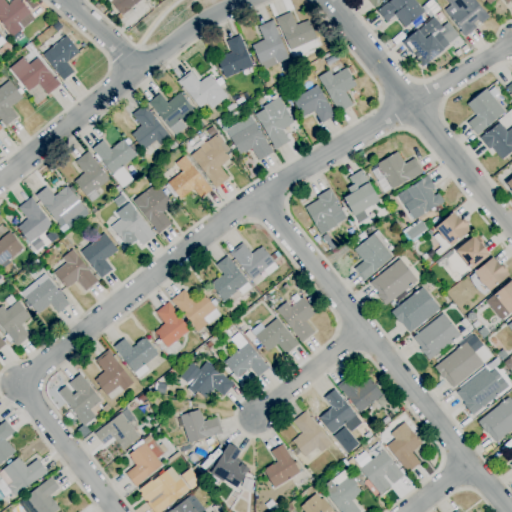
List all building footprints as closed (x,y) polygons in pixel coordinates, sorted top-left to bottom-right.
[(16,42),(0,20),(0,0),(3,0),(8,6),(11,3),(11,2),(13,0),(20,0),(31,13),(18,23),(22,28),(19,31),(23,36),(16,42)] [(121,15),(109,0),(141,0),(131,8),(132,8),(123,15),(123,14),(121,15)] [(374,9),(367,0),(381,0),(379,2),(380,4),(374,9)] [(405,28),(395,15),(389,20),(389,21),(387,24),(377,12),(391,0),(413,0),(420,8),(429,0),(431,0),(440,10),(430,18),(424,12),(405,28)] [(464,37),(460,31),(461,31),(444,10),(450,5),(446,0),(474,0),(489,17),(481,24),(478,20),(473,24),(476,28),(464,37)] [(290,51),(279,25),(278,26),(275,19),(290,13),(296,25),(309,20),(317,39),(290,51)] [(440,21),(436,16),(440,13),(444,18),(440,21)] [(422,67),(415,60),(420,56),(416,51),(411,55),(402,44),(407,40),(407,39),(417,30),(418,31),(434,18),(442,28),(447,23),(458,36),(448,44),(449,45),(422,67)] [(263,71),(251,46),(264,40),(258,27),(272,21),(289,58),(276,63),(277,64),(263,71)] [(63,81),(42,56),(43,55),(38,48),(45,41),(51,48),(66,36),(79,52),(66,63),(74,72),(63,81)] [(225,79),(216,58),(226,54),(226,55),(231,53),(226,41),(239,36),(252,67),(225,79)] [(47,95),(38,84),(28,92),(9,69),(23,58),(29,65),(38,58),(56,81),(57,80),(60,85),(47,95)] [(339,113),(318,78),(329,71),(332,76),(346,68),(346,69),(352,66),(357,74),(351,77),(356,86),(345,93),(352,105),(339,113)] [(200,109),(181,85),(180,86),(177,82),(190,72),(199,83),(206,77),(207,78),(211,75),(223,90),(221,92),(226,99),(216,107),(211,100),(200,109)] [(6,126),(0,118),(0,88),(9,81),(23,99),(15,105),(14,104),(9,107),(17,117),(6,126)] [(321,124),(313,111),(303,117),(292,100),(293,99),(291,96),(295,93),(297,97),(317,85),(335,115),(321,124)] [(476,135),(467,123),(476,116),(467,104),(486,89),(488,92),(494,87),(499,94),(493,98),(505,113),(476,135)] [(176,135),(170,129),(169,129),(148,103),(159,94),(167,103),(179,93),(193,110),(180,121),(185,127),(176,135)] [(275,150),(272,146),(273,145),(255,115),(264,110),(262,107),(279,98),(294,124),(282,130),(289,142),(275,150)] [(229,112),(227,108),(234,103),(236,107),(229,112)] [(143,151),(131,135),(137,130),(136,129),(140,126),(132,115),(145,104),(149,109),(148,109),(170,137),(159,146),(156,141),(143,151)] [(258,161),(251,148),(240,155),(229,138),(254,123),(268,147),(269,146),(273,152),(258,161)] [(511,151),(501,160),(492,148),(489,150),(480,139),(499,123),(506,132),(511,128),(511,151)] [(223,134),(220,129),(225,126),(228,130),(223,134)] [(215,189),(211,184),(211,183),(190,156),(217,134),(223,141),(223,142),(229,150),(225,154),(230,159),(220,167),(229,178),(215,189)] [(122,189),(111,176),(113,175),(92,150),(102,141),(111,151),(124,140),(125,142),(126,140),(138,154),(122,167),(133,180),(122,189)] [(171,151),(167,146),(174,141),(178,146),(171,151)] [(91,203),(88,198),(87,199),(74,182),(80,177),(84,173),(75,162),(88,151),(92,156),(91,157),(109,180),(95,192),(99,197),(91,203)] [(392,190),(377,164),(397,152),(404,165),(414,159),(422,173),(409,181),(409,179),(392,190)] [(180,199),(167,183),(181,172),(175,164),(184,156),(212,190),(201,199),(193,189),(180,199)] [(359,224),(343,198),(350,194),(347,189),(353,185),(348,178),(361,170),(379,201),(363,211),(368,219),(359,224)] [(413,221),(404,205),(402,205),(396,195),(427,176),(435,189),(431,191),(434,196),(438,193),(444,202),(439,205),(442,209),(436,212),(434,208),(413,221)] [(158,235),(155,231),(156,230),(133,202),(154,184),(158,190),(160,189),(173,204),(162,213),(171,224),(158,235)] [(117,194),(113,190),(117,186),(121,190),(117,194)] [(60,226),(36,196),(46,188),(54,197),(66,187),(85,209),(66,224),(64,223),(60,226)] [(321,235),(305,208),(318,200),(316,197),(329,190),(342,211),(341,212),(345,219),(336,225),(337,226),(321,235)] [(32,253),(27,246),(30,244),(17,228),(23,224),(22,223),(27,219),(18,208),(31,198),(35,202),(34,203),(52,226),(38,237),(45,245),(37,252),(36,251),(32,253)] [(142,246),(134,235),(124,243),(111,227),(133,209),(151,232),(152,231),(156,235),(142,246)] [(438,256),(435,253),(441,247),(433,237),(438,233),(434,229),(452,213),(457,218),(458,216),(467,226),(465,227),(468,231),(438,256)] [(412,244),(406,236),(419,225),(424,230),(420,234),(421,236),(412,244)] [(64,236),(60,230),(64,227),(68,233),(64,236)] [(363,281),(354,269),(363,262),(353,250),(377,231),(388,244),(384,248),(392,258),(363,281)] [(6,277),(0,269),(0,240),(9,232),(23,249),(9,261),(15,269),(6,277)] [(101,279),(80,252),(104,233),(118,250),(105,260),(113,270),(101,279)] [(359,243),(356,239),(364,233),(367,237),(359,243)] [(330,249),(322,237),(327,234),(334,247),(330,249)] [(470,270),(465,264),(462,266),(455,256),(457,254),(455,251),(477,234),(485,243),(482,246),(487,253),(486,253),(488,256),(470,270)] [(252,280),(234,258),(233,259),(229,254),(242,243),(251,254),(258,249),(258,250),(262,246),(270,257),(277,251),(280,256),(274,261),(275,262),(274,263),(278,268),(267,276),(264,271),(252,280)] [(85,292),(77,281),(66,289),(54,273),(66,263),(62,258),(72,250),(94,278),(95,277),(98,281),(85,292)] [(223,302),(210,284),(223,274),(216,265),(227,257),(251,288),(242,295),(238,290),(223,302)] [(489,292),(483,285),(482,286),(477,280),(478,279),(473,273),(492,258),(496,262),(497,262),(502,268),(503,267),(506,272),(505,273),(508,276),(489,292)] [(385,306),(376,295),(378,293),(370,283),(400,259),(417,281),(385,306)] [(38,314),(36,311),(32,314),(26,306),(29,304),(24,298),(48,279),(69,305),(58,314),(50,305),(38,314)] [(429,291),(424,285),(429,281),(434,287),(429,291)] [(511,310),(508,314),(493,296),(511,281),(511,310)] [(409,333),(401,323),(400,324),(391,313),(422,288),(439,309),(409,333)] [(197,332),(171,300),(184,290),(193,302),(203,294),(215,309),(220,316),(208,325),(207,324),(197,332)] [(9,306),(5,301),(11,296),(15,301),(9,306)] [(301,344),(298,340),(299,339),(276,311),(286,302),(290,308),(303,297),(315,313),(305,322),(314,333),(301,344)] [(16,348),(13,343),(14,342),(0,324),(0,307),(1,306),(6,312),(18,302),(31,317),(20,326),(29,336),(16,348)] [(168,357),(158,345),(161,342),(154,333),(160,328),(159,327),(164,324),(155,312),(168,303),(190,331),(175,342),(180,348),(168,357)] [(428,361),(419,350),(421,348),(413,338),(443,314),(460,336),(428,361)] [(285,355),(277,345),(267,353),(254,337),(276,319),(294,341),(296,340),(299,344),(285,355)] [(483,339),(477,332),(484,327),(489,334),(483,339)] [(134,374),(113,348),(124,339),(132,349),(136,346),(135,345),(142,339),(143,340),(145,339),(157,355),(134,374)] [(452,388),(444,378),(442,379),(433,368),(465,342),(483,364),(452,388)] [(237,378),(224,362),(247,343),(268,369),(258,377),(250,368),(237,378)] [(107,396),(94,381),(98,377),(97,377),(104,371),(95,361),(108,350),(112,355),(111,356),(133,383),(123,391),(119,386),(107,396)] [(493,369),(489,364),(496,358),(500,363),(493,369)] [(511,367),(509,370),(503,363),(509,358),(511,361),(511,367)] [(204,397),(179,377),(191,363),(199,370),(206,362),(230,381),(234,384),(223,397),(212,388),(209,392),(208,392),(204,397)] [(472,416),(463,405),(464,404),(456,393),(486,369),(496,381),(500,378),(507,386),(502,389),(503,391),(472,416)] [(84,423),(80,418),(78,419),(56,391),(63,386),(72,397),(76,394),(67,384),(81,373),(84,377),(83,378),(101,401),(88,411),(93,416),(84,423)] [(360,413),(337,386),(350,376),(359,387),(364,382),(365,383),(370,379),(382,395),(360,413)] [(164,395),(156,393),(156,392),(154,391),(155,384),(158,384),(158,383),(166,385),(164,395)] [(332,435),(319,419),(332,408),(324,398),(334,390),(361,423),(352,431),(345,423),(332,435)] [(142,406),(136,399),(143,394),(149,401),(142,406)] [(496,443),(488,433),(486,434),(477,422),(509,397),(511,400),(511,429),(503,437),(503,438),(496,443)] [(107,414),(102,408),(107,404),(112,410),(107,414)] [(123,450),(113,437),(103,445),(94,434),(127,408),(132,416),(126,421),(139,437),(123,450)] [(189,443),(180,416),(199,410),(203,422),(217,418),(222,434),(217,436),(216,434),(189,443)] [(304,458),(292,442),(298,437),(297,437),(302,433),(293,422),(306,411),(309,415),(308,416),(331,444),(321,453),(317,447),(304,458)] [(0,464),(0,425),(5,421),(14,432),(5,440),(15,452),(0,464)] [(407,474),(403,470),(404,469),(386,446),(397,438),(391,430),(402,422),(408,429),(409,428),(421,444),(417,447),(418,448),(411,453),(420,463),(407,474)] [(82,436),(78,431),(85,426),(89,432),(82,436)] [(367,440),(364,436),(369,432),(372,435),(367,440)] [(135,487),(125,474),(136,466),(128,456),(144,443),(143,441),(149,436),(158,447),(161,444),(168,453),(158,461),(162,466),(139,483),(140,484),(135,487)] [(236,488),(223,480),(223,482),(210,474),(228,444),(240,452),(236,459),(243,463),(242,465),(248,469),(236,488)] [(274,489),(263,472),(266,470),(265,469),(272,464),(273,465),(277,463),(271,452),(282,444),(293,462),(296,461),(301,469),(298,470),(300,473),(274,489)] [(380,495),(364,475),(360,479),(352,469),(356,466),(359,469),(374,457),(371,453),(379,447),(382,451),(383,450),(404,476),(393,484),(386,475),(383,477),(390,486),(380,495)] [(193,464),(187,457),(192,453),(194,455),(198,453),(200,456),(197,458),(198,460),(193,464)] [(15,497),(0,477),(0,471),(18,458),(20,462),(21,461),(26,468),(37,460),(47,473),(41,478),(41,476),(15,497)] [(201,470),(197,465),(202,460),(206,465),(201,470)] [(152,511),(146,503),(157,494),(152,488),(153,487),(150,483),(171,467),(188,490),(160,511),(152,511)] [(339,511),(326,495),(337,486),(331,478),(343,468),(350,476),(349,477),(361,492),(355,497),(355,498),(351,501),(360,511),(339,511)] [(359,484),(354,479),(357,476),(362,481),(359,484)] [(56,511),(35,511),(32,507),(26,511),(20,504),(25,499),(24,498),(51,477),(59,488),(49,496),(60,509),(56,511)] [(250,491),(241,488),(245,478),(253,481),(250,491)] [(191,491),(188,487),(194,483),(197,487),(191,491)] [(168,511),(192,494),(205,511),(203,511),(168,511)] [(304,511),(300,507),(316,494),(320,500),(323,498),(333,511),(304,511)]
